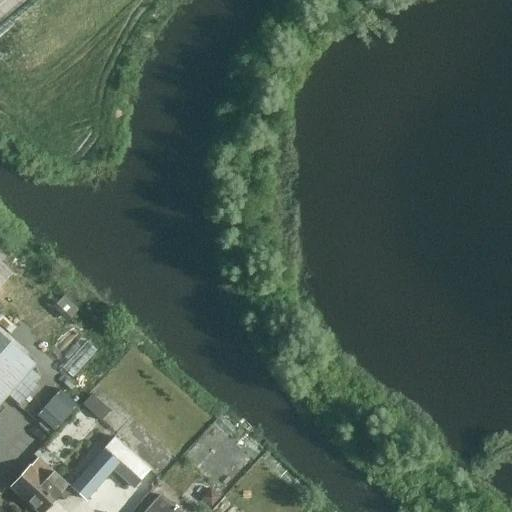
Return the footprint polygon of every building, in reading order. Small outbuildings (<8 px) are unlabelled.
[(0,402),(33,365),(0,335),(0,402)] [(54,429),(78,403),(62,387),(37,414),(54,429)] [(86,500),(113,469),(134,488),(150,469),(115,437),(71,486),(86,500)] [(66,485),(53,473),(38,459),(31,467),(30,466),(28,469),(10,488),(26,502),(36,511),(44,511),(59,496),(64,500),(71,493),(65,487),(66,485)] [(177,511),(159,496),(144,511),(177,511)]
